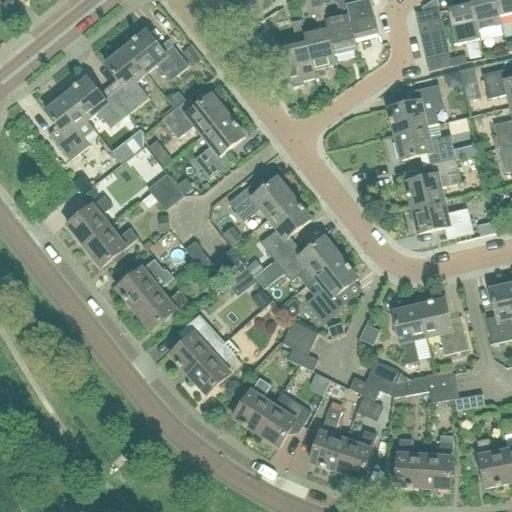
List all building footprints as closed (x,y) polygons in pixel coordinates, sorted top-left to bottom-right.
[(326,22),(334,58),(335,58),(358,53),(356,44),(347,8),(348,8),(345,0),(335,0),(340,19),(326,22)] [(348,8),(347,8),(356,44),(380,38),(372,7),(370,0),(359,0),(361,5),(348,8)] [(460,0),(463,9),(448,12),(457,48),(481,42),(479,33),(478,33),(470,0),(460,0)] [(470,0),(478,33),(479,33),(502,28),(500,19),(495,0),(470,0)] [(511,0),(495,0),(500,19),(511,16),(511,0)] [(305,37),(313,73),(314,72),(337,67),(335,58),(334,58),(326,22),(321,1),(311,3),(318,33),(305,37)] [(439,10),(415,15),(418,27),(442,22),(439,10)] [(442,22),(418,27),(421,39),(444,33),(442,22)] [(297,47),(283,51),(291,87),(316,81),(314,72),(313,73),(305,37),(302,23),(292,25),(297,47)] [(444,33),(421,39),(423,50),(447,45),(444,33)] [(135,44),(126,51),(147,76),(157,68),(170,85),(190,69),(173,48),(164,56),(147,34),(138,42),(137,41),(134,43),(135,44)] [(447,45),(423,50),(426,62),(450,57),(447,45)] [(126,51),(106,67),(122,88),(113,95),(130,116),(149,101),(136,85),(147,76),(126,51)] [(450,57),(426,62),(429,74),(452,69),(450,57)] [(508,71),(482,77),(488,102),(508,97),(511,110),(511,109),(511,82),(511,83),(508,71)] [(75,91),(67,98),(87,123),(97,114),(111,131),(130,116),(113,95),(104,102),(88,81),(79,89),(78,87),(75,90),(75,91)] [(416,105),(389,111),(392,122),(391,123),(392,127),(393,127),(395,137),(439,127),(436,114),(444,112),(439,88),(413,94),(416,105)] [(67,98),(46,114),(63,135),(54,142),(70,163),(90,148),(84,140),(94,132),(87,123),(67,98)] [(184,105),(163,122),(179,141),(195,128),(203,138),(228,119),(212,98),(191,115),(184,105)] [(511,113),(511,123),(494,127),(500,152),(511,148),(511,109),(511,110),(511,113)] [(212,149),(195,162),(210,181),(231,165),(224,156),(245,139),(238,130),(239,129),(236,126),(235,127),(228,119),(203,138),(212,149)] [(170,155),(180,146),(159,124),(149,134),(170,155)] [(439,127),(395,137),(401,163),(428,157),(430,168),(456,162),(450,138),(442,140),(442,139),(439,127)] [(511,148),(500,152),(506,175),(511,173),(511,148)] [(407,185),(409,196),(408,196),(409,201),(410,200),(413,210),(444,203),(445,203),(442,190),(461,186),(456,162),(430,168),(433,179),(407,185)] [(167,176),(157,184),(175,206),(184,198),(167,176)] [(250,189),(229,205),(244,224),(261,211),(269,222),(294,202),(278,181),(257,198),(250,189)] [(175,206),(157,184),(148,191),(165,214),(175,206)] [(68,227),(84,248),(110,227),(102,217),(113,207),(105,198),(68,227)] [(277,232),(261,245),(276,264),(297,248),(290,239),(311,222),(304,213),(305,213),(302,209),(301,210),(294,202),(269,222),(277,232)] [(413,210),(419,236),(445,230),(448,241),(473,235),(468,211),(448,216),(445,203),(444,203),(413,210)] [(110,227),(84,248),(101,269),(138,240),(130,230),(119,239),(110,227)] [(297,248),(276,264),(292,284),(299,279),(307,289),(342,261),(325,240),(304,257),(297,248)] [(195,244),(185,252),(203,275),(212,266),(195,244)] [(231,251),(222,258),(239,280),(248,273),(231,251)] [(222,258),(212,266),(229,288),(239,280),(222,258)] [(117,290),(134,311),(159,291),(160,291),(174,279),(168,271),(163,271),(155,261),(117,290)] [(342,261),(307,289),(315,299),(308,305),(324,324),(344,308),(337,298),(358,282),(351,273),(352,272),(349,268),(348,269),(342,261)] [(497,319),(486,321),(492,347),(511,342),(511,327),(511,321),(511,287),(491,292),(497,319)] [(159,291),(134,311),(150,332),(188,302),(180,292),(168,302),(160,291),(159,291)] [(430,306),(419,309),(427,341),(440,338),(445,358),(469,352),(463,326),(452,329),(445,303),(434,305),(433,304),(429,305),(430,306)] [(419,309),(394,315),(406,367),(419,364),(414,344),(427,341),(419,309)] [(171,358),(188,377),(224,345),(199,318),(177,336),(185,345),(171,358)] [(293,324),(287,335),(313,347),(318,336),(293,324)] [(287,335),(282,346),(293,351),(293,350),(308,358),(308,357),(313,347),(287,335)] [(224,345),(188,377),(207,397),(242,365),(233,355),(237,352),(229,342),(224,346),(224,345)] [(293,351),(287,362),(313,374),(314,374),(318,363),(308,357),(308,358),(293,350),(293,351)] [(401,377),(376,363),(371,374),(396,387),(401,377)] [(396,387),(371,374),(365,385),(380,392),(380,393),(391,398),(396,387)] [(455,377),(396,387),(391,398),(394,400),(422,395),(428,394),(457,389),(455,377)] [(234,421),(256,435),(274,407),(263,400),(271,388),(259,380),(234,421)] [(354,380),(349,391),(375,404),(380,393),(380,392),(365,385),(354,380)] [(457,389),(428,394),(430,406),(455,401),(459,400),(457,389)] [(274,407),(256,435),(279,449),(291,430),(298,435),(312,414),(294,402),(282,395),(274,407)] [(455,401),(457,413),(485,409),(482,397),(459,401),(459,400),(455,401)] [(311,465),(336,473),(347,442),(333,437),(341,414),(329,410),(321,433),(311,465)] [(347,442),(336,473),(361,481),(376,436),(364,432),(360,446),(347,442)] [(425,457),(424,491),(450,492),(452,458),(454,439),(441,438),(439,458),(425,457)] [(511,485),(505,452),(493,455),(489,440),(477,442),(485,490),(511,485)] [(397,489),(424,491),(425,457),(412,456),(413,441),(400,441),(397,489)]
